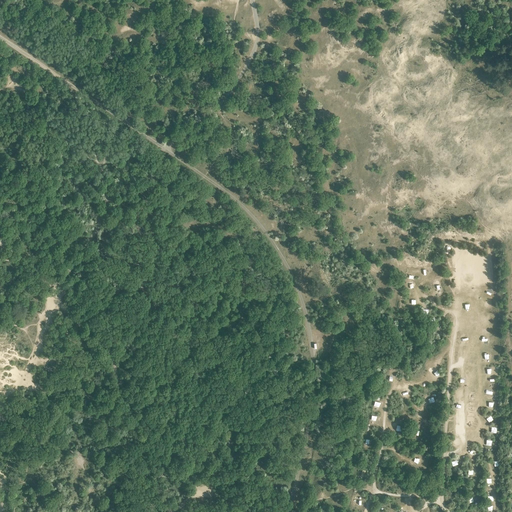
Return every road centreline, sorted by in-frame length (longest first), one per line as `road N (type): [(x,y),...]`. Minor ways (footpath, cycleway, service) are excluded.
road 1 (unknown): [(230,511),(218,471),(230,426),(185,385),(182,359),(227,322),(232,293),(225,281),(194,277),(162,302),(138,285),(89,298),(64,292),(31,255),(0,258)]
road 2 (unknown): [(239,0),(242,60),(220,108),(231,145),(207,176),(171,198),(144,289)]
road 3 (track): [(447,511),(440,501),(450,368)]
